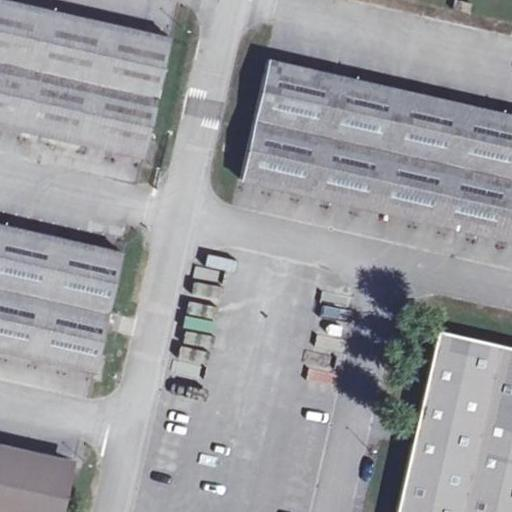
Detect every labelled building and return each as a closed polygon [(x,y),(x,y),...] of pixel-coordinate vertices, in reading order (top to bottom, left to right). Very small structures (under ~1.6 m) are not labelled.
[(0,0),(0,121),(142,153),(169,33),(22,0),(0,0)] [(511,236),(511,110),(268,56),(240,176),(511,236)] [(0,345),(96,367),(123,246),(0,218),(0,345)] [(315,286),(313,297),(341,300),(342,289),(315,286)] [(511,511),(511,343),(437,326),(395,511),(511,511)] [(224,352),(222,362),(246,367),(248,357),(224,352)] [(313,363),(307,391),(334,397),(340,369),(313,363)] [(0,511),(61,511),(73,463),(0,446),(0,511)]
